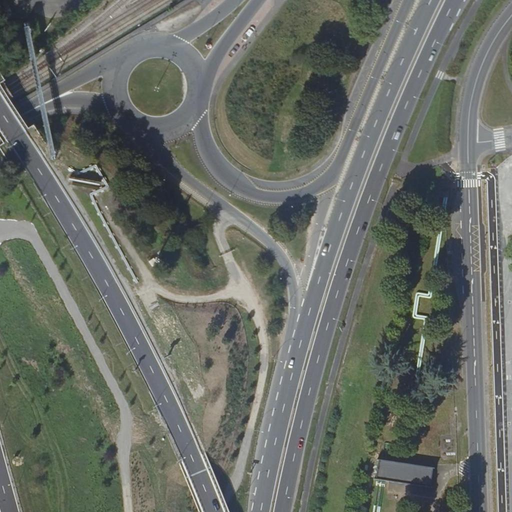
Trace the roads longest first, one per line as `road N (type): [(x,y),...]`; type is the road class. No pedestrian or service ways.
road 1 (trunk): [(282,511),(354,240),(454,0)]
road 2 (unclassified): [(480,511),(468,117),(484,58),(511,15)]
road 3 (motorway): [(214,511),(93,257),(0,107)]
road 4 (trunk): [(408,0),(337,168),(306,192),(256,194),(224,172),(194,107)]
road 5 (trunk): [(430,0),(375,120),(300,344)]
road 6 (trunk): [(145,128),(176,173),(272,245),(290,275),(300,344)]
road 7 (trunk): [(300,344),(261,511)]
